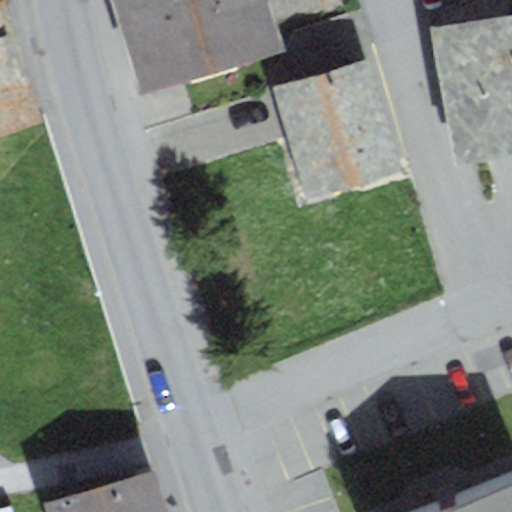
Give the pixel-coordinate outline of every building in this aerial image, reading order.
[(266,0),(126,0),(149,70),(276,30),(266,0)] [(0,3),(0,137),(46,125),(3,3),(0,3)] [(511,15),(431,29),(457,166),(511,156),(511,15)] [(399,167),(371,63),(276,92),(309,194),(399,167)] [(143,511),(131,475),(48,504),(50,511),(143,511)] [(511,511),(511,476),(423,511),(511,511)]
